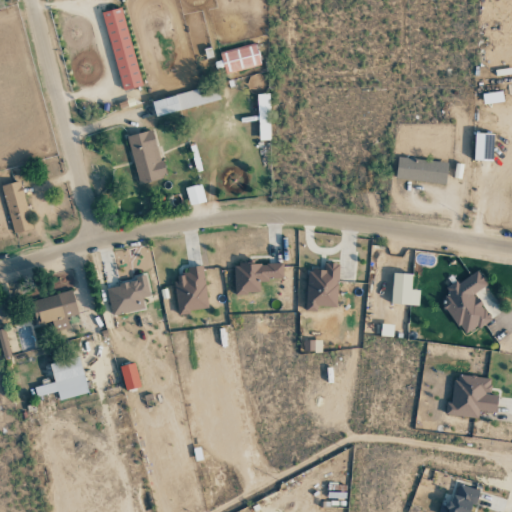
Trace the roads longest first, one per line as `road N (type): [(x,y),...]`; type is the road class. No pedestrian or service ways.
road 1 (tertiary): [(511,248),(259,217),(193,223),(0,268)]
road 2 (residential): [(103,242),(34,0)]
